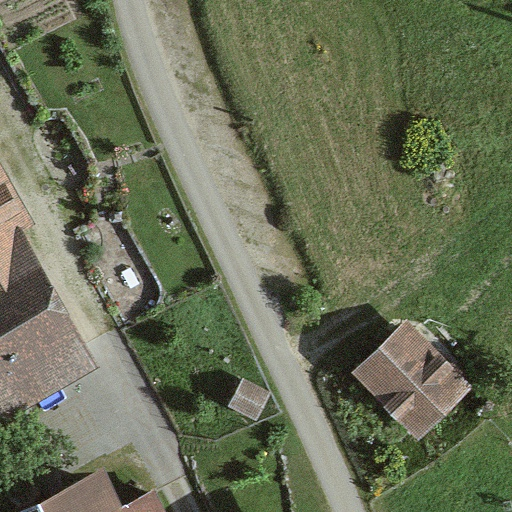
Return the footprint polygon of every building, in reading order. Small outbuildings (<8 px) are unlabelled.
[(0,171),(0,423),(110,360),(0,171)] [(474,385),(417,324),(363,375),(420,436),(474,385)] [(273,394),(247,381),(236,404),(261,417),(273,394)] [(98,457),(0,502),(0,511),(159,511),(150,491),(121,504),(98,457)] [(308,511),(304,502),(284,511),(308,511)]
